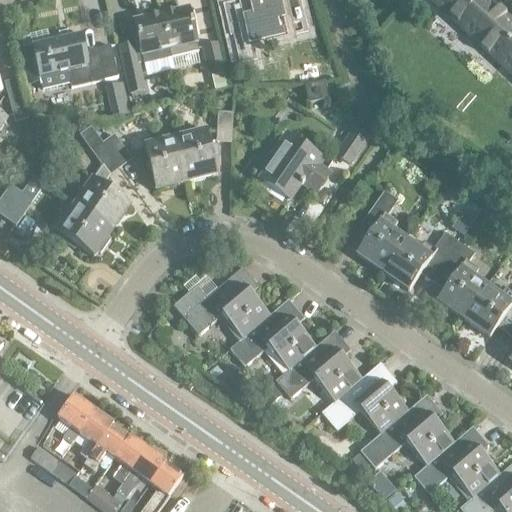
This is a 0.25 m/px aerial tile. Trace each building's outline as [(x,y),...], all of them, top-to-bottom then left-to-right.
[(280,41),(277,30),(300,24),(294,0),(292,0),(276,4),(274,0),(255,0),(243,3),(247,20),(225,25),(235,67),(252,63),(248,48),(280,41)] [(504,0),(429,0),(511,75),(511,22),(487,0),(496,0),(501,4),(504,0)] [(186,10),(160,16),(169,59),(196,53),(186,10)] [(169,59),(160,16),(132,23),(139,51),(134,52),(133,48),(119,51),(130,97),(144,94),(138,67),(142,66),(143,68),(170,61),(169,59)] [(26,64),(34,62),(38,79),(39,79),(43,92),(69,86),(70,89),(103,81),(118,78),(111,47),(83,53),(79,36),(31,47),(23,49),(26,64)] [(208,79),(226,75),(219,44),(201,48),(208,79)] [(320,69),(323,79),(335,76),(333,66),(320,69)] [(14,125),(29,121),(19,80),(4,84),(14,125)] [(306,105),(327,101),(323,84),(302,88),(306,105)] [(229,145),(231,116),(217,115),(215,144),(229,145)] [(74,209),(111,234),(129,208),(103,190),(112,175),(119,170),(102,146),(103,145),(91,128),(79,137),(91,154),(91,155),(101,169),(74,209)] [(511,148),(511,131),(503,141),(511,148)] [(174,140),(185,185),(216,178),(205,132),(174,140)] [(349,166),(365,142),(352,133),(335,156),(349,166)] [(314,194),(326,176),(316,168),(320,163),(284,138),(272,155),(276,158),(260,181),(288,201),(300,184),(314,194)] [(112,139),(103,145),(102,146),(119,170),(130,162),(112,139)] [(185,185),(174,140),(143,148),(154,193),(185,185)] [(0,202),(0,217),(4,220),(20,197),(9,189),(0,202)] [(381,275),(404,242),(390,233),(395,225),(386,219),(397,203),(383,194),(364,220),(376,228),(355,257),(381,275)] [(4,220),(14,227),(14,228),(31,204),(20,197),(4,220)] [(111,234),(74,209),(56,235),(93,260),(97,254),(99,256),(109,242),(106,240),(111,234)] [(440,272),(458,246),(443,236),(432,251),(422,244),(417,251),(404,242),(381,275),(408,294),(428,264),(440,272)] [(462,322),(485,289),(472,280),(477,272),(467,265),(473,257),(458,246),(440,272),(452,281),(436,304),(462,322)] [(172,310),(182,321),(197,339),(220,319),(241,343),(241,344),(268,320),(249,298),(257,291),(241,271),(206,301),(196,289),(172,310)] [(511,322),(511,296),(503,291),(498,298),(485,289),(462,322),(489,340),(505,318),(511,322)] [(288,303),(268,320),(241,344),(241,343),(228,354),(243,372),(267,352),(287,375),(287,376),(315,352),(314,352),(296,330),(304,323),(288,303)] [(274,386),(288,403),(312,383),(333,407),(361,384),(360,384),(341,361),(350,355),(333,335),(314,352),(315,352),(287,376),(287,375),(274,386)] [(380,368),(360,384),(361,384),(333,407),(320,418),(335,435),(359,415),(379,440),(407,417),(406,416),(387,394),(396,387),(380,368)] [(80,436),(94,416),(72,400),(57,420),(70,430),(62,441),(71,447),(79,436),(80,436)] [(452,448),(451,448),(433,426),(441,419),(426,400),(406,416),(407,417),(379,440),(352,463),(362,475),(371,467),(375,472),(404,448),(424,471),(452,448)] [(76,462),(83,467),(111,428),(94,416),(80,436),(89,443),(76,462)] [(114,461),(129,440),(111,428),(83,467),(93,474),(107,456),(114,461)] [(498,480),(497,479),(478,457),(486,450),(470,432),(451,448),(452,448),(424,471),(412,481),(427,499),(450,479),(470,502),(498,480)] [(129,440),(114,461),(122,467),(113,480),(122,487),(123,488),(147,453),(129,440)] [(51,476),(56,469),(59,465),(38,449),(30,461),(51,476)] [(149,486),(164,465),(147,453),(123,488),(122,487),(116,495),(126,502),(141,480),(149,486)] [(164,465),(149,486),(158,492),(143,511),(159,511),(169,500),(168,499),(183,479),(164,465)] [(56,469),(51,476),(68,489),(69,488),(68,488),(75,479),(76,477),(62,467),(59,470),(56,469)] [(511,511),(511,467),(497,479),(498,480),(470,502),(457,511),(494,511),(496,511),(497,511),(511,511)] [(383,503),(396,493),(380,474),(368,485),(383,503)] [(93,492),(75,479),(68,488),(69,488),(86,501),(93,492)] [(93,492),(86,501),(86,502),(99,511),(105,511),(114,500),(96,488),(93,492)] [(114,500),(105,511),(118,511),(122,507),(114,500)]
